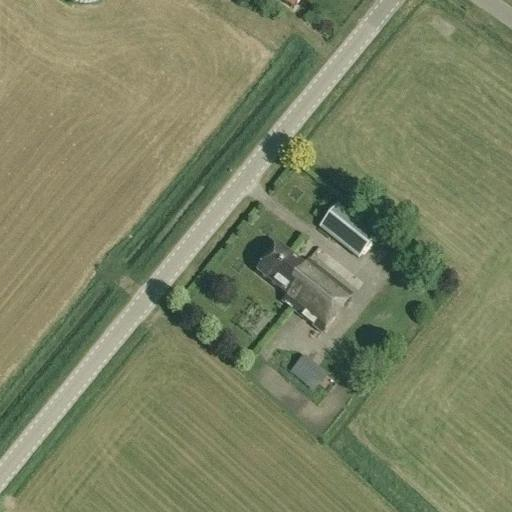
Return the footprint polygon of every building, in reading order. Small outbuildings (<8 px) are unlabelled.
[(279,0),(292,10),(299,0),(279,0)] [(456,40),(463,28),(442,17),(435,29),(456,40)] [(346,216),(329,238),(358,261),(375,239),(346,216)] [(256,273),(286,297),(282,303),(321,335),(351,297),(309,263),(304,268),(277,247),(256,273)] [(289,375),(312,395),(328,377),(305,357),(289,375)]
